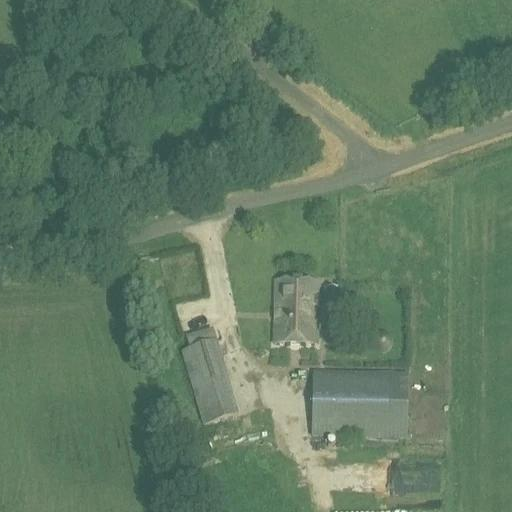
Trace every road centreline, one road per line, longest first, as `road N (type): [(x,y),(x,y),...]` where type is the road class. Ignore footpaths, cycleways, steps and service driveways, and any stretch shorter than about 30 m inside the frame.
road 1 (unclassified): [(0,256),(361,174)]
road 2 (unclassified): [(361,174),(155,0)]
road 3 (unclassified): [(361,174),(511,135)]
